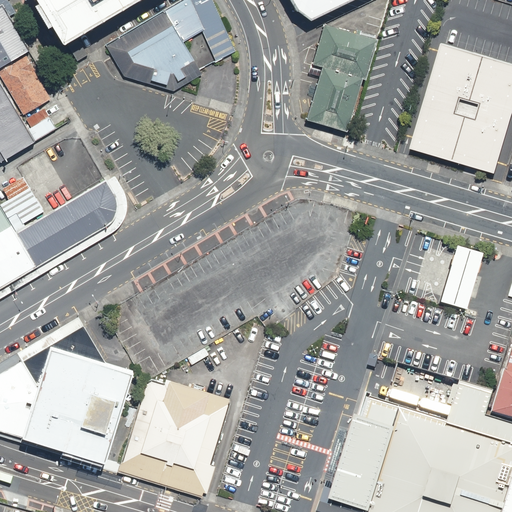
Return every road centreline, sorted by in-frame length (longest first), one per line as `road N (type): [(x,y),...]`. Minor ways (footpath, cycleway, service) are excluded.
road 1 (secondary): [(257,167),(0,326)]
road 2 (tertiary): [(511,221),(283,159)]
road 3 (secondary): [(155,511),(0,468)]
road 4 (secondary): [(247,0),(266,53),(268,139)]
